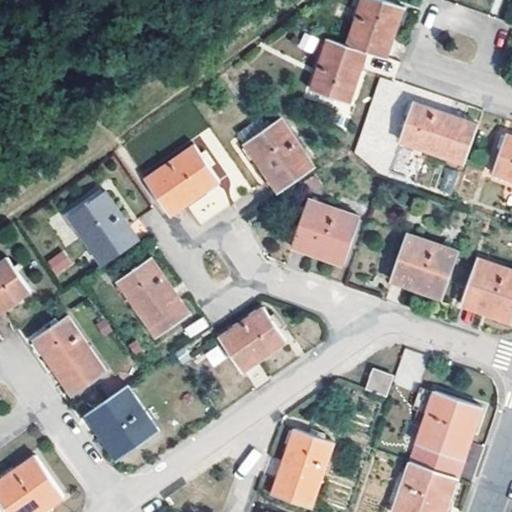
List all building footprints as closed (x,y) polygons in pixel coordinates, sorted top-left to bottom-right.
[(401,6),(384,0),(360,0),(346,43),(365,49),(384,56),(401,6)] [(325,36),(308,87),(347,100),(365,49),(346,43),(325,36)] [(412,100),(398,138),(463,161),(476,122),(412,100)] [(236,132),(243,142),(278,116),(271,107),(236,132)] [(278,116),(243,142),(277,190),(313,164),(278,116)] [(511,134),(503,132),(490,170),(511,177),(511,134)] [(194,142),(143,176),(167,210),(218,177),(194,142)] [(101,189),(65,214),(100,263),(135,237),(101,189)] [(306,195),(293,232),(320,242),(317,252),(342,261),(358,213),(306,195)] [(405,231),(393,268),(422,279),(419,288),(440,296),(457,249),(405,231)] [(320,242),(293,232),(290,242),(317,252),(320,242)] [(57,276),(73,264),(63,250),(47,261),(57,276)] [(511,267),(475,254),(463,292),(491,301),(487,312),(511,320),(511,319),(511,267)] [(3,255),(0,257),(0,308),(27,289),(3,255)] [(148,255),(115,279),(153,334),(187,310),(148,255)] [(260,305),(215,334),(237,368),(283,338),(260,305)] [(65,313),(31,338),(71,393),(104,369),(65,313)] [(416,390),(426,354),(403,348),(393,384),(416,390)] [(370,367),(363,386),(385,394),(392,374),(370,367)] [(123,383),(83,411),(91,423),(98,418),(107,430),(99,436),(114,456),(154,427),(123,383)] [(480,405),(433,388),(415,440),(451,453),(457,437),(462,439),(467,441),(480,405)] [(91,423),(99,436),(107,430),(98,418),(91,423)] [(292,425),(270,490),(310,505),(332,441),(292,425)] [(462,457),(467,441),(462,439),(457,437),(451,453),(462,457)] [(0,475),(0,502),(6,511),(24,511),(35,503),(40,508),(61,493),(32,452),(0,475)] [(456,476),(409,459),(391,511),(434,511),(439,498),(447,501),(456,476)] [(439,498),(434,511),(442,511),(447,501),(439,498)] [(24,511),(34,511),(40,508),(35,503),(24,511)]
